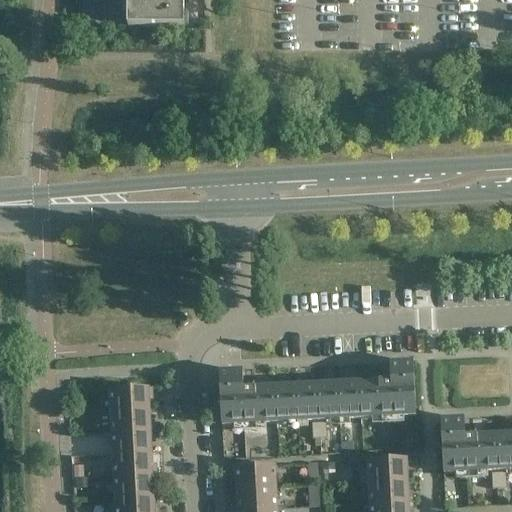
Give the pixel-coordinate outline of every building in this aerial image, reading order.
[(184,17),(184,0),(127,0),(128,27),(181,27),(181,17),(184,17)] [(416,417),(413,363),(390,365),(391,382),(296,387),(243,390),(242,372),(219,373),(222,427),(312,423),(313,440),(327,439),(326,422),(416,417)] [(149,411),(149,397),(154,397),(153,389),(110,391),(111,413),(149,411)] [(150,425),(149,411),(111,413),(112,435),(155,433),(155,425),(150,425)] [(511,435),(465,438),(464,420),(441,421),(444,475),(491,473),(492,490),(507,489),(506,472),(511,471),(511,435)] [(152,455),(151,440),(156,440),(155,433),(112,435),(113,457),(152,455)] [(152,469),(152,455),(113,457),(114,478),(158,476),(157,468),(152,469)] [(407,482),(407,468),(412,468),(411,460),(368,462),(369,484),(407,482)] [(276,489),(275,467),(231,469),(232,477),(237,477),(237,491),(276,489)] [(154,498),(153,484),(158,483),(158,476),(114,478),(116,500),(154,498)] [(408,496),(407,482),(369,484),(370,506),(413,504),(413,496),(408,496)] [(251,511),(277,511),(276,489),(237,491),(238,505),(233,505),(233,511),(251,511)] [(155,511),(154,498),(116,500),(116,511),(159,511),(160,511),(155,511)]
